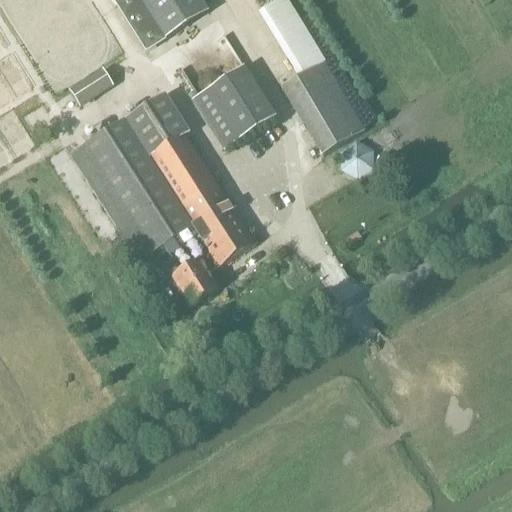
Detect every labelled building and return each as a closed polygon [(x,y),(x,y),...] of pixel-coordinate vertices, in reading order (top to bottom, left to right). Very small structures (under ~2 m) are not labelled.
[(111,0),(146,55),(166,42),(209,15),(199,0),(111,0)] [(365,134),(324,66),(282,91),(323,159),(365,134)] [(193,104),(224,153),(277,120),(245,71),(193,104)] [(103,73),(70,93),(79,108),(113,87),(104,72),(103,73)] [(202,246),(208,256),(200,263),(172,281),(191,311),(218,293),(207,275),(216,269),(218,272),(255,248),(185,139),(190,136),(166,98),(126,123),(71,158),(139,266),(164,250),(173,264),(202,246)] [(365,141),(340,155),(355,183),(381,169),(365,141)] [(160,290),(145,300),(157,318),(170,310),(171,309),(160,290)]
